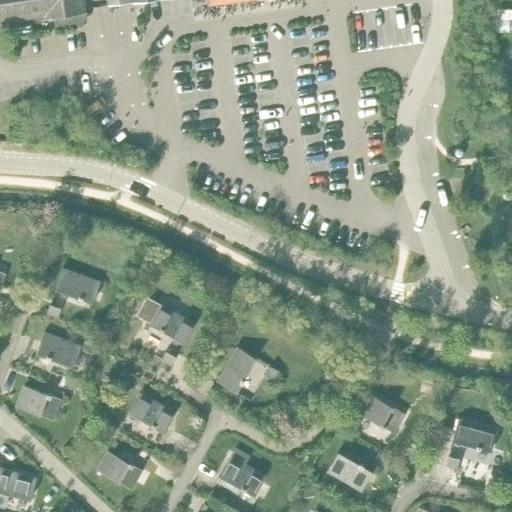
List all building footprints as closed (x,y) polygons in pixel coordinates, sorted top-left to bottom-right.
[(0,0),(0,20),(55,13),(56,25),(81,22),(85,16),(84,10),(82,0),(0,0)] [(63,269),(56,289),(93,302),(100,282),(63,269)] [(147,296),(136,315),(150,323),(173,336),(172,339),(180,343),(181,341),(185,343),(196,324),(161,304),(147,296)] [(49,303),(47,312),(58,317),(61,307),(49,303)] [(44,333),(36,353),(74,367),(81,346),(44,333)] [(96,345),(84,340),(81,348),(93,353),(96,345)] [(238,347),(218,381),(237,392),(257,358),(238,347)] [(166,351),(161,359),(171,365),(176,356),(166,351)] [(270,365),(264,376),(273,381),(279,371),(270,365)] [(140,378),(130,372),(125,380),(135,386),(140,378)] [(79,382),(70,379),(67,387),(76,390),(79,382)] [(25,385),(17,406),(55,419),(62,399),(25,385)] [(141,393),(130,412),(165,432),(176,413),(141,393)] [(371,394),(359,413),(395,433),(406,414),(371,394)] [(458,419),(453,440),(491,451),(497,429),(458,419)] [(236,448),(220,476),(255,495),(265,476),(245,465),(250,456),(236,448)] [(108,450),(98,469),(132,489),(143,470),(108,450)] [(338,451),(327,470),(362,490),(373,471),(338,451)] [(447,455),(445,465),(457,468),(460,458),(447,455)] [(0,467),(0,504),(5,506),(9,493),(31,499),(37,478),(0,467)] [(312,485),(300,488),(302,497),(314,494),(312,485)]
